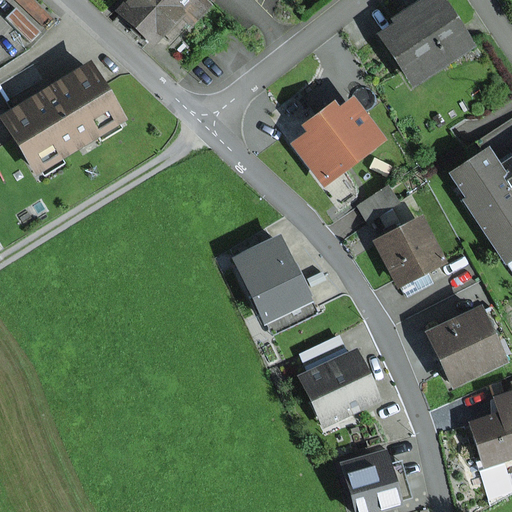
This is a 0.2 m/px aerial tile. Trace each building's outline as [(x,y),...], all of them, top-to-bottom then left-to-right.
[(121,0),(107,16),(146,52),(175,20),(188,32),(205,14),(189,0),(121,0)] [(408,0),(361,32),(401,91),(463,50),(429,0),(408,0)] [(10,117),(44,175),(137,122),(103,63),(10,117)] [(349,101),(297,144),(325,179),(378,137),(349,101)] [(451,174),(507,261),(511,257),(511,181),(509,183),(488,151),(451,174)] [(408,220),(362,247),(388,294),(435,268),(408,220)] [(291,239),(238,265),(270,330),(323,305),(291,239)] [(443,384),(495,358),(472,310),(420,336),(443,384)] [(306,379),(329,430),(388,404),(365,353),(306,379)] [(481,475),(511,463),(511,393),(458,413),(481,475)] [(343,466),(355,511),(404,511),(414,509),(398,451),(343,466)]
